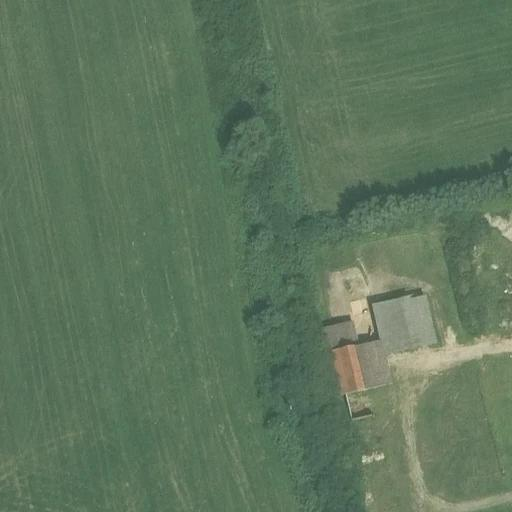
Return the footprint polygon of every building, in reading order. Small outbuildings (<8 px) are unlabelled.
[(425,293),(372,306),(380,342),(361,345),(358,346),(368,390),(372,389),(394,385),(386,356),(438,344),(425,293)] [(358,346),(361,345),(354,321),(317,330),(322,354),(324,354),(358,346)] [(358,346),(324,354),(335,397),(344,395),(368,390),(358,346)] [(378,414),(372,389),(368,390),(344,395),(350,421),(352,421),(374,415),(378,414)] [(374,415),(352,421),(362,463),(384,458),(374,415)]
